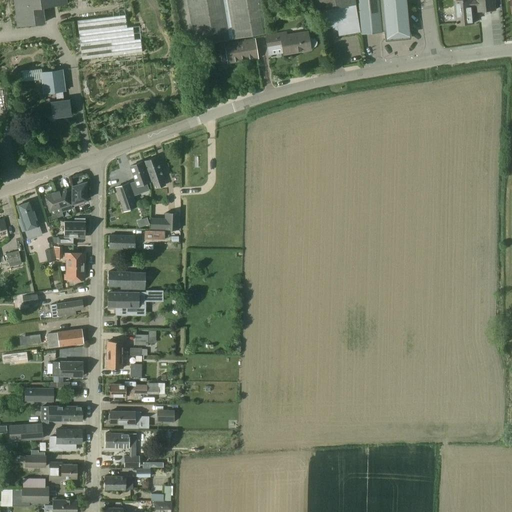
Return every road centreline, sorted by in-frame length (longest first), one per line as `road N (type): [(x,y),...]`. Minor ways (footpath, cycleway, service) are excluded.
road 1 (residential): [(92,511),(98,159)]
road 2 (tertiary): [(98,159),(281,93),(434,62)]
road 3 (unknown): [(98,159),(58,32),(0,35)]
